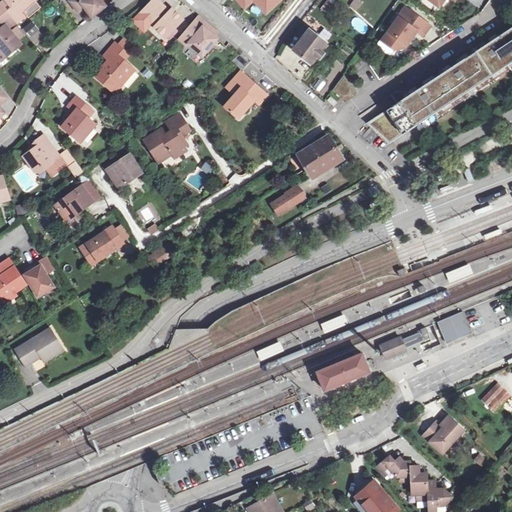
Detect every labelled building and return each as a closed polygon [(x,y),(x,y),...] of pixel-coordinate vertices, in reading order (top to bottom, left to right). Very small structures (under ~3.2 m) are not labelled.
[(7,0),(8,1),(3,6),(7,11),(17,23),(25,16),(21,12),(34,0),(7,0)] [(84,6),(79,0),(71,0),(79,10),(84,6)] [(79,0),(84,6),(92,17),(107,5),(102,0),(79,0)] [(175,16),(171,13),(157,0),(153,0),(135,20),(145,30),(152,23),(166,37),(183,19),(178,13),(175,16)] [(237,0),(245,9),(253,0),(254,2),(264,2),(266,0),(269,0),(275,5),(280,0),(237,0)] [(266,0),(264,2),(254,2),(266,14),(275,5),(269,0),(266,0)] [(356,11),(362,3),(357,0),(353,0),(349,7),(356,11)] [(425,22),(405,8),(382,41),(394,49),(405,48),(417,31),(418,32),(425,22)] [(7,11),(0,17),(0,18),(4,22),(0,25),(0,49),(5,56),(21,43),(12,31),(19,25),(17,23),(7,11)] [(208,30),(211,26),(199,16),(179,39),(187,45),(189,43),(203,55),(218,38),(217,37),(208,30)] [(431,26),(425,22),(418,32),(424,36),(431,26)] [(220,33),(211,26),(208,30),(217,37),(220,33)] [(511,62),(511,27),(385,112),(400,136),(511,62)] [(310,31),(294,51),(310,63),(316,55),(319,58),(323,53),(320,50),(325,43),(310,31)] [(122,58),(127,52),(116,43),(105,55),(110,59),(105,64),(107,66),(99,76),(113,88),(119,81),(122,83),(135,69),(125,61),(122,58)] [(248,83),(251,79),(242,71),(228,87),(236,95),(226,106),(239,118),(256,100),(264,91),(255,83),(252,87),(248,83)] [(344,76),(333,90),(346,102),(357,94),(344,76)] [(314,89),(322,92),(326,81),(318,79),(314,89)] [(119,81),(113,88),(116,91),(122,83),(119,81)] [(0,98),(4,101),(10,96),(0,84),(0,116),(5,112),(0,105),(0,98)] [(264,91),(256,100),(261,105),(269,95),(264,91)] [(63,126),(82,142),(97,124),(89,117),(94,111),(77,97),(69,107),(75,112),(63,126)] [(400,136),(385,112),(368,123),(390,143),(400,136)] [(166,122),(168,126),(181,117),(179,113),(166,122)] [(163,136),(159,130),(149,136),(153,142),(148,145),(160,162),(172,154),(175,158),(187,150),(184,146),(179,138),(182,136),(190,130),(181,117),(168,126),(171,130),(166,134),(163,136)] [(39,146),(32,151),(24,156),(36,171),(43,166),(46,169),(47,168),(53,176),(67,165),(60,156),(45,135),(36,141),(39,146)] [(342,159),(328,135),(298,154),(312,177),(342,159)] [(145,140),(148,145),(153,142),(149,136),(145,140)] [(187,144),(182,136),(179,138),(184,146),(187,144)] [(39,146),(36,141),(30,148),(32,151),(39,146)] [(68,150),(60,156),(67,165),(76,177),(84,172),(68,150)] [(141,170),(130,154),(107,169),(119,188),(128,182),(126,180),(141,170)] [(208,174),(220,164),(213,156),(201,166),(208,174)] [(468,169),(463,171),(468,184),(474,181),(468,169)] [(284,183),(297,175),(295,170),(281,178),(284,183)] [(4,176),(0,177),(0,189),(4,201),(11,199),(4,176)] [(89,180),(82,186),(93,201),(101,196),(89,180)] [(450,185),(438,189),(439,192),(440,194),(454,188),(452,184),(450,185)] [(82,186),(56,205),(68,220),(73,216),(78,217),(79,212),(93,201),(82,186)] [(302,194),(297,186),(285,194),(286,195),(272,203),(279,214),(293,205),(292,204),(297,200),(296,198),(301,194),(302,194)] [(304,198),(301,194),(296,198),(297,200),(292,204),(293,205),(304,198)] [(25,204),(16,205),(17,214),(25,213),(25,204)] [(492,206),(474,212),(475,214),(476,216),(494,210),(492,206)] [(149,207),(140,211),(147,225),(155,220),(149,207)] [(46,234),(53,231),(48,221),(41,225),(46,234)] [(156,224),(149,229),(151,233),(153,233),(159,229),(156,224)] [(122,225),(114,230),(122,241),(130,236),(122,225)] [(257,225),(250,230),(254,237),(262,233),(257,225)] [(113,227),(82,248),(88,258),(94,254),(98,261),(107,255),(106,253),(114,248),(115,250),(124,244),(122,241),(114,230),(113,227)] [(254,237),(250,230),(239,237),(244,244),(254,237)] [(501,232),(500,230),(484,236),(486,240),(502,234),(501,232)] [(170,245),(164,249),(170,258),(176,254),(170,245)] [(170,258),(164,249),(149,258),(155,267),(170,258)] [(94,254),(88,258),(93,264),(98,261),(94,254)] [(56,269),(48,255),(39,261),(41,265),(26,274),(39,296),(55,287),(47,275),(56,269)] [(27,284),(10,258),(0,264),(0,298),(2,301),(15,292),(27,284)] [(473,273),(470,265),(446,274),(450,282),(473,273)] [(17,295),(15,292),(2,301),(4,304),(17,295)] [(439,322),(448,345),(473,336),(463,312),(439,322)] [(344,315),(320,325),(324,334),(347,324),(344,315)] [(36,349),(40,357),(44,362),(64,349),(52,328),(15,350),(25,366),(33,361),(29,354),(36,349)] [(401,338),(405,347),(409,346),(422,340),(418,331),(404,337),(401,338)] [(381,346),(386,359),(406,351),(405,347),(401,338),(381,346)] [(280,343),(255,353),(259,362),(284,352),(280,343)] [(320,360),(324,369),(342,362),(355,357),(351,348),(320,360)] [(29,354),(33,361),(40,357),(36,349),(29,354)] [(344,361),(318,372),(325,391),(349,381),(351,380),(360,376),(371,372),(363,353),(344,361)] [(494,399),(503,389),(497,384),(482,400),(495,412),(502,405),(494,399)] [(502,405),(510,396),(503,389),(494,399),(502,405)] [(464,430),(449,417),(441,424),(444,427),(440,430),(434,425),(424,436),(443,453),(464,430)] [(437,421),(434,425),(440,430),(444,427),(441,424),(437,421)] [(471,462),(478,470),(488,461),(480,453),(471,462)] [(385,477),(388,474),(385,470),(389,467),(398,476),(402,476),(402,481),(411,481),(411,466),(411,461),(404,462),(400,458),(395,461),(390,456),(377,468),(385,477)] [(419,465),(411,466),(411,481),(412,494),(418,494),(418,500),(429,500),(428,480),(428,473),(420,473),(419,465)] [(436,481),(428,480),(429,500),(430,511),(437,511),(438,506),(445,505),(453,496),(443,488),(436,488),(436,481)] [(374,482),(353,500),(362,511),(393,511),(398,508),(374,482)] [(249,508),(250,511),(283,511),(273,494),(249,508)] [(311,499),(305,503),(308,508),(315,504),(311,499)]
